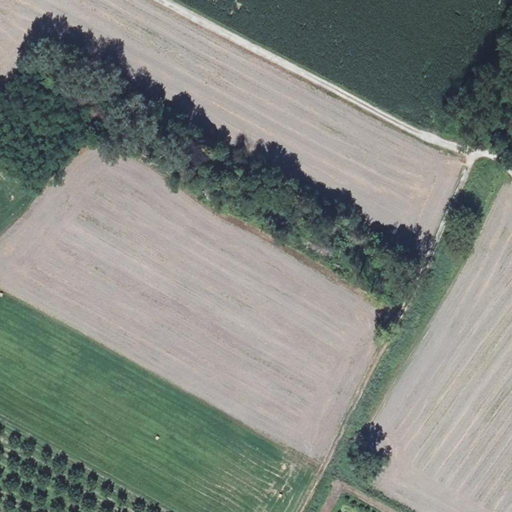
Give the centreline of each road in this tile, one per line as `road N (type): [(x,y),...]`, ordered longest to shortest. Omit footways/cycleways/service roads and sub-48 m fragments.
road 1 (track): [(470,153),(410,307),(304,511)]
road 2 (track): [(164,0),(435,143),(470,153)]
